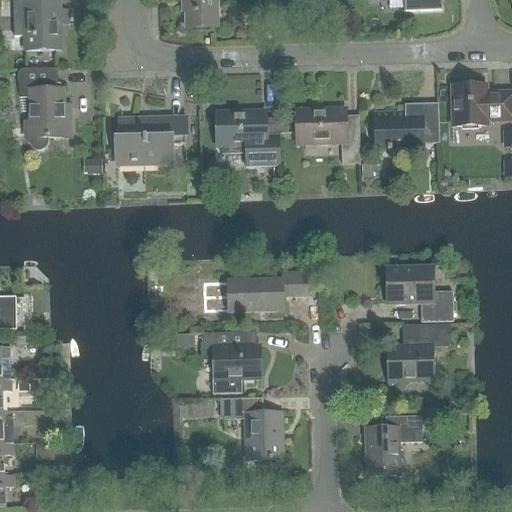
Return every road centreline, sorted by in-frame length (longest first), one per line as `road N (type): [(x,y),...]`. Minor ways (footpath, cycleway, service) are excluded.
road 1 (residential): [(128,0),(135,36),(157,53),(480,48)]
road 2 (residential): [(322,511),(325,370),(338,351)]
